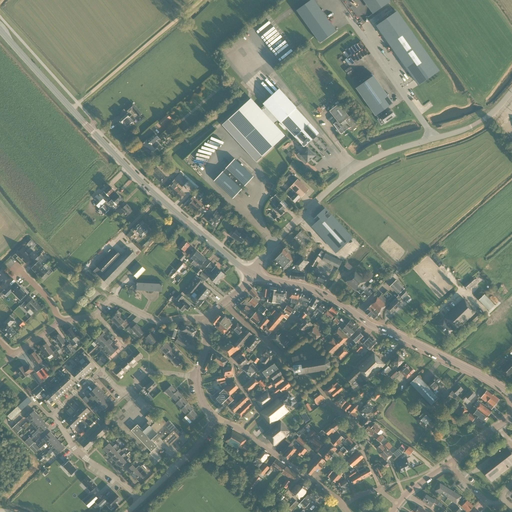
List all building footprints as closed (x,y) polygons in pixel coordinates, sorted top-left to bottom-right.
[(319,0),(310,0),(300,8),(323,41),(340,29),(319,0)] [(439,71),(397,12),(377,26),(419,85),(439,71)] [(275,31),(262,42),(267,48),(280,38),(275,31)] [(277,55),(288,48),(286,45),(275,53),(277,55)] [(392,103),(373,77),(357,88),(376,115),(382,111),(392,103)] [(304,147),(319,133),(296,108),(296,107),(279,89),(263,104),(265,105),(260,110),(274,125),(279,121),(280,122),(279,124),(284,130),(286,128),(304,147)] [(274,125),(260,110),(250,99),(222,125),(256,162),(285,136),(274,125)] [(129,113),(133,109),(139,116),(142,114),(133,103),(126,110),(129,113)] [(353,130),(356,128),(356,126),(360,123),(353,114),(349,117),(339,104),(329,111),(337,121),(333,124),(341,134),(350,127),(353,130)] [(382,111),(376,115),(378,119),(381,117),(385,123),(395,116),(391,109),(384,114),(382,111)] [(120,120),(120,122),(121,123),(123,123),(127,128),(134,123),(133,122),(136,120),(132,116),(130,118),(127,114),(120,120)] [(171,118),(168,114),(160,121),(163,125),(171,118)] [(192,128),(189,125),(187,127),(187,128),(182,132),(184,134),(192,128)] [(142,146),(144,149),(145,148),(150,154),(155,150),(160,145),(157,141),(160,139),(155,134),(147,141),(147,140),(142,145),(143,145),(142,146)] [(304,158),(308,162),(311,158),(312,159),(315,156),(312,152),(308,148),(301,155),(299,153),(297,155),(301,160),(304,158)] [(214,181),(233,198),(253,176),(235,159),(214,181)] [(151,173),(160,182),(166,176),(158,167),(151,173)] [(170,171),(175,176),(179,172),(174,167),(170,171)] [(174,180),(182,187),(189,180),(181,172),(174,180)] [(284,180),(291,186),(296,180),(290,174),(284,180)] [(292,199),(291,199),(295,202),(300,197),(301,198),(309,190),(298,179),(296,180),(291,186),(285,193),(292,199)] [(168,187),(176,195),(181,190),(172,182),(168,187)] [(104,192),(101,194),(104,198),(106,200),(109,197),(115,191),(110,186),(107,189),(104,191),(104,192)] [(203,192),(198,188),(195,192),(199,196),(203,192)] [(181,190),(176,195),(181,199),(186,195),(181,190)] [(97,194),(93,198),(99,203),(102,199),(97,194)] [(116,205),(122,199),(118,194),(112,200),(109,203),(114,208),(117,205),(116,205)] [(280,203),(283,200),(277,194),(273,197),(277,201),(279,204),(280,203)] [(189,205),(193,208),(199,201),(193,196),(190,199),(192,200),(189,205)] [(203,205),(199,201),(193,208),(197,212),(203,205)] [(283,210),(285,208),(281,204),(280,203),(279,204),(277,201),(274,204),(277,208),(275,209),(281,215),(285,212),(283,210)] [(120,205),(118,207),(115,210),(121,215),(125,212),(128,215),(133,211),(127,204),(123,209),(120,205)] [(109,210),(104,205),(100,209),(105,214),(109,210)] [(318,215),(314,219),(317,222),(313,226),(336,252),(351,239),(325,209),(321,212),(317,215),(318,215)] [(211,216),(208,221),(216,227),(220,221),(218,220),(223,214),(217,210),(213,217),(211,216)] [(134,227),(131,230),(129,232),(130,232),(127,235),(129,238),(134,233),(133,232),(135,230),(142,237),(146,233),(150,230),(146,225),(142,221),(134,228),(134,227)] [(235,239),(242,243),(247,236),(239,231),(241,227),(236,224),(231,231),(234,233),(231,237),(235,239)] [(295,238),(304,248),(312,241),(302,231),(295,238)] [(189,245),(184,241),(179,247),(183,249),(181,251),(184,253),(186,251),(185,250),(189,245)] [(297,258),(285,246),(274,257),(273,259),(273,261),(283,271),(297,258)] [(304,254),(310,260),(317,252),(311,247),(309,248),(304,254)] [(33,261),(38,256),(33,251),(30,255),(23,248),(17,254),(26,262),(30,258),(33,261)] [(97,267),(98,267),(104,274),(122,256),(115,249),(108,256),(97,267)] [(104,274),(101,277),(108,285),(137,256),(129,249),(122,256),(104,274)] [(192,263),(194,265),(201,256),(197,252),(192,258),(194,260),(192,263)] [(322,260),(338,268),(342,261),(326,253),(324,257),(322,260)] [(206,260),(201,256),(194,265),(196,266),(198,263),(201,266),(206,260)] [(290,279),(304,280),(305,273),(303,273),(303,271),(301,271),(308,263),(309,262),(305,258),(302,256),(294,265),(297,267),(291,272),(290,272),(290,279)] [(31,268),(36,273),(44,266),(40,263),(43,261),(38,257),(34,261),(36,263),(31,268)] [(179,273),(185,265),(181,261),(174,269),(179,273)] [(210,270),(210,271),(220,279),(224,274),(218,269),(216,272),(213,270),(216,266),(211,262),(206,267),(210,270)] [(344,266),(349,271),(353,267),(348,262),(344,266)] [(46,264),(44,266),(36,273),(41,279),(46,274),(48,276),(53,271),(46,264)] [(131,273),(137,279),(146,270),(140,264),(131,273)] [(0,280),(2,283),(0,285),(4,289),(9,285),(6,282),(11,277),(3,269),(0,271),(0,280)] [(210,271),(209,273),(212,276),(210,279),(216,284),(220,279),(210,271)] [(317,280),(325,283),(327,277),(321,275),(322,272),(319,271),(317,276),(319,277),(317,280)] [(346,283),(355,291),(356,290),(361,294),(367,288),(363,285),(367,281),(356,271),(346,283)] [(200,276),(206,280),(209,277),(203,272),(200,276)] [(464,286),(468,290),(476,282),(472,277),(464,286)] [(192,301),(199,307),(204,300),(203,299),(210,291),(205,286),(198,295),(197,295),(196,296),(193,294),(197,289),(198,290),(204,283),(199,279),(186,295),(193,301),(192,301)] [(137,290),(162,292),(162,282),(134,280),(134,283),(137,283),(137,290)] [(21,300),(27,294),(19,286),(13,293),(21,300)] [(367,288),(361,294),(366,299),(372,293),(370,290),(370,291),(367,289),(369,287),(368,287),(367,288)] [(258,295),(252,289),(250,291),(255,297),(258,295)] [(268,302),(281,304),(282,298),(286,299),(286,292),(271,290),(270,297),(268,297),(268,302)] [(401,303),(400,301),(402,299),(403,299),(408,294),(404,290),(390,304),(391,305),(387,309),(391,314),(401,303)] [(177,292),(173,296),(175,297),(176,296),(178,297),(176,299),(182,304),(179,308),(183,311),(185,308),(188,310),(191,306),(183,300),(184,298),(177,292)] [(296,304),(298,301),(300,294),(291,292),(290,298),(292,298),(291,303),(296,304)] [(300,303),(301,304),(302,304),(307,307),(309,303),(312,299),(302,294),(295,305),(298,307),(300,303)] [(367,315),(370,317),(371,316),(374,319),(381,312),(380,312),(387,305),(390,302),(381,295),(378,298),(377,297),(370,304),(371,305),(366,311),(369,314),(367,315)] [(483,305),(489,299),(485,295),(479,300),(483,305)] [(258,303),(253,298),(249,303),(254,308),(258,303)] [(316,306),(319,301),(314,298),(309,306),(308,308),(310,309),(310,308),(314,311),(315,312),(318,308),(316,306)] [(21,306),(24,308),(27,305),(35,313),(40,307),(33,299),(29,303),(26,300),(21,306)] [(438,325),(448,335),(454,330),(449,325),(450,323),(457,331),(476,312),(464,299),(444,318),(445,318),(438,325)] [(318,308),(315,312),(314,313),(314,314),(316,315),(318,312),(321,315),(327,308),(322,304),(318,308)] [(287,305),(284,311),(290,315),(294,309),(287,305)] [(241,311),(250,319),(255,313),(246,306),(241,311)] [(329,311),(335,316),(338,312),(332,307),(329,311)] [(275,318),(273,320),(274,321),(278,324),(284,317),(287,319),(289,316),(286,314),(285,315),(281,311),(279,314),(277,312),(274,315),(274,317),(275,318)] [(327,311),(325,313),(332,319),(334,317),(327,311)] [(255,313),(250,319),(257,325),(263,317),(256,312),(255,313)] [(470,319),(473,323),(481,317),(477,313),(470,319)] [(127,319),(124,321),(117,314),(111,319),(118,327),(121,325),(124,328),(130,323),(127,319)] [(218,314),(211,322),(215,326),(222,318),(218,314)] [(215,327),(224,334),(234,324),(225,315),(215,327)] [(7,325),(2,330),(5,334),(4,334),(6,336),(7,336),(10,339),(16,333),(10,326),(15,321),(10,317),(4,323),(7,325)] [(265,317),(258,325),(263,330),(270,321),(265,317)] [(345,320),(343,323),(355,332),(359,327),(350,320),(348,323),(345,320)] [(278,324),(274,321),(272,323),(270,321),(263,330),(268,335),(273,331),(272,330),(278,324)] [(299,328),(303,332),(307,328),(308,329),(313,325),(310,322),(308,324),(306,321),(299,328)] [(232,329),(241,337),(246,331),(237,323),(232,329)] [(133,330),(140,337),(144,333),(136,324),(134,327),(132,325),(127,329),(131,333),(133,330)] [(186,324),(184,327),(182,325),(179,330),(187,334),(185,338),(191,341),(193,337),(197,330),(186,324)] [(340,327),(349,337),(354,332),(347,326),(344,328),(341,326),(340,327)] [(309,332),(316,339),(322,334),(315,327),(309,332)] [(66,332),(71,339),(77,336),(79,339),(82,337),(78,331),(75,333),(71,328),(66,332)] [(169,337),(175,339),(178,330),(172,328),(169,337)] [(284,337),(291,344),(295,340),(288,333),(289,332),(285,328),(282,331),(286,335),(284,337)] [(337,341),(341,345),(349,337),(340,328),(338,329),(334,334),(338,338),(339,340),(337,341)] [(235,345),(239,349),(252,334),(247,330),(246,331),(241,337),(234,345),(235,345)] [(94,342),(98,346),(105,339),(102,337),(105,334),(103,333),(101,335),(94,342)] [(151,333),(146,338),(148,339),(146,340),(146,341),(146,342),(146,343),(147,344),(148,345),(149,345),(150,344),(151,343),(153,345),(156,341),(158,343),(162,340),(159,335),(156,338),(151,333)] [(353,340),(357,344),(364,337),(360,333),(353,340)] [(55,342),(56,342),(57,342),(61,347),(63,346),(64,348),(68,354),(75,350),(70,344),(67,345),(66,343),(60,334),(54,338),(55,339),(54,339),(54,340),(55,342)] [(272,339),(278,345),(285,338),(281,334),(278,337),(277,335),(272,339)] [(248,348),(246,350),(250,353),(260,341),(254,336),(246,346),(248,348)] [(373,340),(369,336),(362,343),(370,350),(377,343),(373,340)] [(176,342),(185,347),(187,343),(179,337),(176,342)] [(289,342),(285,338),(278,345),(284,351),(288,347),(286,345),(289,342)] [(329,342),(330,343),(332,346),(331,347),(335,351),(341,345),(333,338),(329,342)] [(107,341),(105,339),(98,346),(102,350),(111,341),(109,339),(107,341)] [(102,350),(105,354),(112,347),(110,345),(113,342),(111,341),(102,350)] [(47,343),(40,348),(47,357),(52,354),(55,359),(61,356),(56,350),(53,352),(47,343)] [(160,349),(166,355),(172,349),(166,343),(160,349)] [(239,349),(235,345),(233,346),(229,343),(224,347),(222,345),(219,347),(224,352),(230,357),(239,349)] [(330,343),(325,348),(327,349),(326,350),(331,354),(335,351),(331,347),(332,346),(330,343)] [(354,349),(359,354),(363,349),(359,344),(354,349)] [(112,347),(105,354),(109,357),(116,351),(118,348),(117,347),(114,349),(112,347)] [(267,347),(261,355),(265,358),(262,363),(266,366),(269,361),(270,361),(276,353),(267,347)] [(336,356),(342,361),(349,353),(343,348),(336,356)] [(166,355),(171,361),(177,355),(172,349),(166,355)] [(137,350),(132,355),(137,361),(143,356),(137,350)] [(237,362),(242,367),(249,362),(244,356),(245,355),(242,351),(235,358),(238,361),(237,362)] [(38,355),(35,352),(30,356),(32,359),(32,360),(36,366),(42,361),(38,355)] [(211,352),(207,361),(211,362),(215,354),(211,352)] [(358,369),(350,376),(355,380),(360,376),(367,383),(386,365),(373,352),(357,368),(358,369)] [(220,365),(224,367),(227,361),(216,354),(212,362),(219,366),(220,365)] [(132,355),(126,361),(131,367),(137,361),(132,355)] [(183,361),(177,355),(171,361),(177,366),(183,361)] [(392,367),(395,364),(398,367),(404,361),(399,356),(390,365),(392,367)] [(83,359),(81,360),(91,370),(95,367),(88,359),(87,358),(84,360),(83,359)] [(330,366),(331,365),(330,365),(330,362),(330,361),(329,361),(326,359),(326,358),(297,363),(297,366),(295,366),(295,371),(298,371),(298,374),(327,370),(328,370),(328,369),(330,366)] [(87,374),(91,370),(81,360),(80,362),(82,364),(80,367),(87,374)] [(511,360),(505,366),(504,365),(502,367),(502,366),(498,371),(507,378),(511,373),(511,372),(511,360)] [(126,361),(120,366),(125,372),(131,367),(126,361)] [(267,378),(279,369),(274,363),(262,372),(267,378)] [(245,371),(250,377),(258,370),(252,364),(245,371)] [(379,371),(381,373),(382,372),(384,373),(389,367),(386,364),(379,371)] [(407,378),(414,371),(411,368),(410,369),(406,364),(403,367),(400,371),(407,378)] [(17,371),(23,379),(29,374),(33,370),(30,366),(25,369),(23,366),(17,371)] [(83,378),(87,374),(80,367),(78,369),(75,366),(73,367),(83,378)] [(120,378),(125,372),(120,366),(114,372),(120,378)] [(44,367),(39,371),(45,379),(50,375),(44,367)] [(83,378),(73,367),(72,369),(75,372),(72,374),(79,382),(83,378)] [(223,369),(225,377),(225,378),(234,376),(232,368),(223,369)] [(282,374),(279,370),(270,376),(273,380),(282,374)] [(395,370),(389,376),(393,380),(394,380),(396,378),(396,379),(400,375),(395,370)] [(63,375),(61,377),(71,387),(75,383),(68,376),(66,378),(63,375)] [(271,383),(276,389),(286,381),(282,375),(271,383)] [(39,384),(42,382),(38,376),(34,378),(39,384)] [(355,380),(350,376),(347,379),(351,384),(350,385),(353,387),(354,389),(356,387),(359,385),(355,380)] [(410,383),(426,400),(431,405),(439,398),(434,392),(438,388),(439,389),(444,385),(435,376),(430,380),(432,382),(427,385),(418,376),(410,383)] [(63,381),(60,383),(67,391),(71,387),(61,377),(60,378),(63,381)] [(254,378),(244,387),(249,392),(259,383),(254,378)] [(146,387),(150,392),(157,385),(152,380),(146,387)] [(275,391),(271,394),(272,397),(274,399),(276,397),(275,395),(281,391),(282,393),(292,385),(288,380),(274,390),(275,391)] [(55,382),(54,384),(63,394),(67,391),(60,383),(58,385),(55,382)] [(228,386),(224,389),(230,395),(238,388),(234,382),(229,387),(228,386)] [(333,384),(324,391),(328,396),(340,386),(338,382),(334,386),(333,384)] [(59,398),(63,394),(54,384),(52,385),(55,388),(52,390),(59,398)] [(453,391),(449,394),(452,396),(455,393),(457,395),(463,389),(463,388),(462,387),(461,387),(458,384),(452,391),(453,391)] [(90,400),(101,391),(97,386),(90,393),(92,396),(89,399),(90,400)] [(165,391),(171,397),(177,391),(171,386),(165,391)] [(44,393),(46,391),(41,387),(34,394),(38,399),(44,393)] [(331,394),(333,397),(343,390),(340,387),(331,394)] [(148,394),(143,389),(140,392),(145,397),(148,394)] [(230,395),(224,389),(219,394),(218,392),(213,395),(215,397),(221,404),(223,403),(227,406),(234,400),(230,395)] [(47,390),(46,391),(55,402),(59,398),(52,390),(50,393),(47,390)] [(46,391),(44,393),(47,396),(44,398),(51,405),(55,402),(46,391)] [(104,394),(101,391),(90,400),(92,402),(94,400),(95,399),(96,400),(97,401),(104,394)] [(176,403),(183,397),(177,391),(171,397),(177,403),(176,403)] [(274,399),(272,397),(271,394),(268,391),(256,400),(262,408),(274,399)] [(324,397),(319,391),(311,397),(318,406),(320,404),(321,405),(327,401),(324,397)] [(471,391),(468,393),(467,393),(461,399),(464,402),(467,399),(470,401),(475,395),(471,391)] [(481,398),(484,400),(487,403),(485,405),(491,409),(499,399),(492,394),(491,394),(487,391),(481,398)] [(278,398),(260,413),(271,426),(291,410),(289,408),(296,402),(289,392),(280,400),(278,398)] [(98,408),(106,400),(108,398),(104,394),(97,401),(99,404),(96,406),(98,408)] [(231,409),(234,413),(240,407),(241,408),(246,403),(245,402),(249,399),(245,395),(231,409)] [(28,397),(18,406),(22,410),(32,401),(28,397)] [(188,403),(183,397),(176,403),(182,409),(181,409),(181,410),(187,404),(188,403)] [(347,403),(340,397),(335,402),(341,408),(347,403)] [(106,400),(98,408),(99,410),(102,407),(104,409),(112,402),(110,400),(108,398),(106,400)] [(422,398),(420,398),(418,400),(418,403),(421,406),(419,409),(423,413),(420,416),(416,420),(426,429),(435,419),(426,411),(430,406),(422,398)] [(252,405),(249,402),(238,413),(241,417),(252,405)] [(342,409),(346,413),(353,406),(349,402),(342,409)] [(354,406),(347,413),(354,420),(358,416),(354,413),(360,407),(356,403),(354,406)] [(367,403),(359,411),(365,418),(374,409),(367,403)] [(478,409),(477,409),(488,417),(491,412),(480,403),(478,406),(475,404),(474,406),(478,409)] [(83,404),(79,408),(86,415),(87,414),(89,412),(92,416),(94,414),(91,410),(90,411),(83,404)] [(186,416),(193,410),(187,404),(181,410),(187,415),(186,416)] [(458,413),(462,417),(464,414),(465,415),(468,411),(462,407),(460,409),(461,410),(458,413)] [(87,414),(86,415),(79,408),(74,412),(75,413),(81,419),(85,416),(88,420),(90,418),(87,414)] [(488,417),(477,409),(474,414),(477,417),(475,418),(483,424),(484,424),(486,422),(485,421),(486,420),(485,420),(488,417)] [(193,410),(186,416),(192,422),(198,416),(193,410)] [(26,418),(30,422),(38,415),(34,411),(26,418)] [(78,425),(79,424),(81,421),(85,425),(87,424),(83,420),(82,420),(81,419),(75,413),(71,417),(78,425)] [(169,447),(182,434),(169,420),(167,423),(161,417),(157,420),(150,413),(145,417),(149,421),(141,428),(138,425),(131,430),(151,452),(158,446),(154,442),(160,437),(164,440),(163,441),(169,447)] [(466,417),(473,421),(475,417),(469,413),(466,417)] [(42,419),(38,415),(30,422),(33,426),(42,419)] [(78,425),(71,417),(66,421),(73,429),(77,425),(80,429),(82,428),(79,424),(78,425)] [(367,417),(360,424),(364,428),(371,421),(367,417)] [(335,422),(330,426),(335,431),(339,427),(337,425),(340,423),(336,418),(333,420),(335,422)] [(45,423),(42,419),(33,426),(37,430),(45,423)] [(264,434),(275,446),(287,436),(286,435),(290,431),(281,421),(264,434)] [(41,434),(49,427),(45,423),(37,430),(35,432),(32,435),(34,437),(39,432),(41,434)] [(105,423),(100,428),(104,434),(110,428),(105,423)] [(12,428),(17,434),(22,429),(17,424),(12,428)] [(371,428),(369,426),(365,430),(372,435),(375,431),(378,433),(381,430),(374,424),(371,428)] [(335,431),(330,426),(325,432),(328,435),(332,432),(333,433),(335,431)] [(100,428),(94,434),(98,439),(104,434),(100,428)] [(311,437),(316,433),(312,429),(308,433),(311,437)] [(239,447),(247,452),(250,448),(243,444),(247,439),(232,431),(226,441),(238,449),(239,447)] [(46,443),(54,436),(50,432),(42,439),(46,443)] [(94,434),(88,439),(92,445),(98,439),(94,434)] [(341,443),(344,439),(343,437),(339,434),(332,443),(337,448),(339,446),(340,447),(343,445),(341,443)] [(58,440),(54,436),(46,443),(50,447),(58,440)] [(308,440),(310,441),(316,447),(314,449),(317,451),(323,444),(314,436),(311,439),(310,438),(308,440)] [(354,442),(349,436),(345,440),(351,445),(354,442)] [(25,442),(30,447),(34,443),(29,437),(25,442)] [(92,445),(88,439),(82,445),(86,450),(92,445)] [(61,444),(58,440),(50,447),(49,448),(50,450),(48,451),(49,452),(46,455),(47,457),(50,454),(53,451),(61,444)] [(290,449),(283,457),(288,460),(297,449),(293,446),(294,444),(292,442),(288,447),(290,449)] [(358,446),(354,442),(351,446),(350,445),(342,453),(344,455),(348,451),(351,455),(355,451),(354,450),(358,446)] [(377,448),(381,453),(380,454),(386,461),(393,455),(389,450),(392,447),(388,442),(384,445),(386,448),(385,449),(381,444),(377,448)] [(30,448),(35,453),(39,449),(35,443),(30,448)] [(104,449),(108,454),(114,448),(114,449),(118,446),(116,444),(113,447),(109,443),(104,449)] [(61,444),(53,451),(57,455),(65,448),(61,444)] [(331,444),(328,448),(334,453),(337,449),(331,444)] [(300,456),(301,454),(303,455),(307,450),(301,445),(296,453),(300,456)] [(405,452),(410,455),(414,450),(409,447),(405,452)] [(506,447),(502,450),(489,460),(491,463),(482,470),(489,479),(489,478),(492,482),(500,475),(500,474),(511,464),(511,451),(511,452),(510,452),(506,447)] [(114,449),(114,448),(108,454),(112,458),(118,453),(119,453),(122,450),(120,449),(117,452),(114,449)] [(328,448),(325,452),(330,457),(334,453),(328,448)] [(256,458),(252,462),(259,468),(269,455),(263,451),(256,458)] [(358,451),(347,461),(352,467),(353,467),(354,468),(353,468),(357,472),(359,470),(355,465),(363,457),(358,451)] [(330,457),(325,452),(321,455),(327,461),(330,457)] [(396,461),(396,463),(400,472),(411,468),(407,458),(400,461),(400,460),(406,454),(404,452),(399,457),(398,457),(396,461)] [(119,453),(118,453),(112,458),(117,463),(122,457),(123,458),(126,455),(125,453),(121,456),(119,453)] [(325,461),(320,456),(313,465),(318,468),(320,470),(324,465),(322,464),(325,461)] [(122,457),(117,463),(121,467),(126,462),(127,463),(130,460),(129,458),(126,461),(123,458),(122,457)] [(278,471),(279,470),(282,472),(286,467),(276,459),(271,466),(278,471)] [(63,466),(72,475),(77,470),(69,461),(63,466)] [(382,470),(380,466),(379,465),(377,462),(373,464),(375,467),(375,466),(376,468),(375,469),(379,478),(383,476),(383,475),(384,475),(382,470)] [(263,475),(265,473),(270,469),(270,468),(264,463),(257,470),(260,472),(263,475)] [(131,475),(137,470),(138,470),(141,467),(139,465),(136,469),(133,465),(127,470),(131,475)] [(316,471),(318,468),(313,465),(307,472),(310,475),(314,470),(316,471)] [(289,477),(294,480),(298,475),(286,466),(282,473),(289,478),(289,477)] [(340,467),(338,469),(330,478),(336,483),(342,477),(341,476),(343,473),(340,471),(342,469),(340,467)] [(358,472),(362,479),(372,473),(369,468),(367,470),(365,468),(358,472)] [(137,470),(131,475),(136,480),(140,475),(143,478),(147,474),(144,470),(140,473),(138,470),(137,470)] [(326,475),(329,478),(334,473),(330,470),(326,475)] [(359,474),(355,477),(354,476),(357,474),(355,470),(348,475),(353,484),(362,479),(359,474)] [(248,487),(250,489),(260,478),(257,476),(248,487)] [(83,482),(91,491),(96,486),(93,483),(94,482),(93,482),(92,481),(92,480),(91,480),(88,477),(83,482)] [(282,485),(287,489),(291,483),(286,479),(282,485)] [(306,490),(310,487),(301,479),(291,492),(300,500),(307,491),(306,490)] [(349,484),(345,479),(337,485),(342,493),(346,490),(344,487),(349,484)] [(446,487),(440,483),(435,491),(457,504),(461,496),(458,494),(459,492),(455,490),(454,492),(451,490),(450,492),(444,488),(446,487)] [(312,500),(315,503),(319,498),(311,491),(305,498),(310,503),(312,500)] [(116,493),(108,501),(114,507),(122,500),(116,493)] [(93,497),(86,503),(90,507),(98,499),(95,495),(93,497)] [(426,495),(423,501),(428,504),(427,505),(431,507),(433,502),(438,505),(440,502),(434,498),(434,499),(426,495)] [(105,496),(98,502),(101,505),(108,499),(105,496)] [(306,507),(310,503),(305,498),(304,498),(301,502),(306,507)] [(467,500),(462,506),(467,511),(468,511),(472,508),(474,506),(467,500)] [(289,508),(292,510),(299,503),(296,501),(289,508)]
